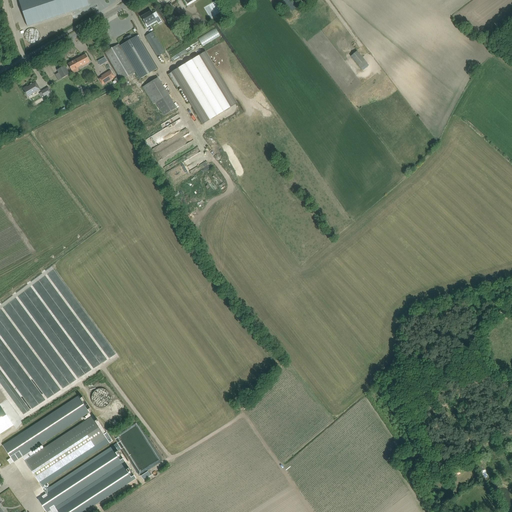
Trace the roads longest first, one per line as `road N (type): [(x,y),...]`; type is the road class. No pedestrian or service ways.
road 1 (track): [(511,371),(400,379),(391,389),(432,442),(432,464),(415,471),(440,511)]
road 2 (tertiary): [(0,80),(134,0)]
